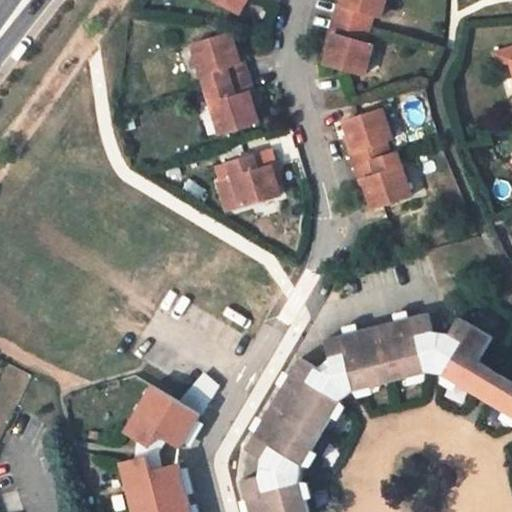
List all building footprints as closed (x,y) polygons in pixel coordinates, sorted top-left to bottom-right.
[(216,0),(238,13),(243,4),(245,0),(216,0)] [(379,17),(383,0),(342,0),(341,5),(336,3),(329,30),(335,32),(329,51),(325,63),(364,74),(372,44),(367,42),(374,15),(379,17)] [(329,30),(323,49),(329,51),(335,32),(329,30)] [(230,32),(193,44),(220,134),(259,122),(255,108),(250,92),(256,89),(247,61),(240,63),(230,32)] [(511,42),(492,49),(496,64),(511,60),(511,62),(511,42)] [(247,61),(242,45),(235,47),(240,63),(247,61)] [(255,108),(261,105),(256,89),(250,92),(255,108)] [(393,138),(383,109),(344,122),(348,133),(353,151),(349,152),(359,183),(363,182),(368,195),(373,208),(412,195),(398,152),(390,155),(385,141),(393,138)] [(348,133),(343,136),(349,152),(353,151),(348,133)] [(281,195),(277,180),(272,164),(277,162),(273,149),(229,162),(234,177),(217,182),(226,212),(281,195)] [(277,180),(281,179),(277,162),(272,164),(277,180)] [(359,183),(364,197),(368,195),(363,182),(359,183)] [(411,317),(408,310),(395,314),(396,321),(411,317)] [(511,380),(497,371),(479,361),(493,337),(459,317),(449,332),(433,331),(429,313),(411,317),(396,321),(359,330),(345,335),(326,339),(333,366),(348,361),(356,387),(373,383),(409,374),(427,370),(420,342),(441,341),(458,349),(444,372),(461,382),(483,395),(506,408),(511,411),(511,380)] [(359,330),(357,323),(342,327),(345,335),(359,330)] [(427,370),(436,371),(441,341),(420,342),(427,370)] [(441,341),(436,371),(444,372),(458,349),(441,341)] [(332,415),(342,399),(318,384),(325,372),(302,358),(292,375),(284,388),(266,420),(257,433),(248,449),(263,458),(260,475),(244,479),(249,497),(252,511),(308,511),(305,500),(300,481),(274,487),(270,466),(281,449),(303,462),(312,448),(332,415)] [(329,369),(349,393),(356,387),(348,361),(333,366),(329,369)] [(342,399),(349,393),(329,369),(325,372),(318,384),(342,399)] [(412,382),(429,377),(427,370),(409,374),(412,382)] [(286,371),(278,384),(284,388),(292,375),(286,371)] [(443,380),(456,388),(461,382),(444,372),(443,380)] [(206,412),(220,383),(199,373),(186,403),(206,412)] [(359,396),(375,392),(373,383),(356,387),(359,396)] [(201,413),(153,385),(125,430),(139,438),(151,445),(159,434),(165,438),(180,447),(184,440),(197,419),(201,413)] [(339,419),(348,405),(342,399),(332,415),(339,419)] [(502,415),(511,421),(511,411),(506,408),(502,415)] [(259,416),(251,429),(257,433),(266,420),(259,416)] [(204,424),(197,419),(184,440),(191,446),(204,424)] [(161,466),(157,451),(165,438),(159,434),(151,445),(139,438),(134,458),(149,454),(153,469),(161,466)] [(303,462),(311,465),(319,452),(312,448),(303,462)] [(270,466),(302,473),(303,462),(281,449),(270,466)] [(134,458),(122,463),(134,511),(192,511),(191,508),(187,492),(181,467),(179,462),(161,466),(153,469),(149,454),(134,458)] [(187,465),(181,467),(187,492),(194,490),(187,465)] [(300,481),(302,473),(270,466),(274,487),(300,481)] [(314,497),(309,479),(300,481),(305,500),(314,497)] [(241,499),(244,511),(252,511),(249,497),(241,499)]
